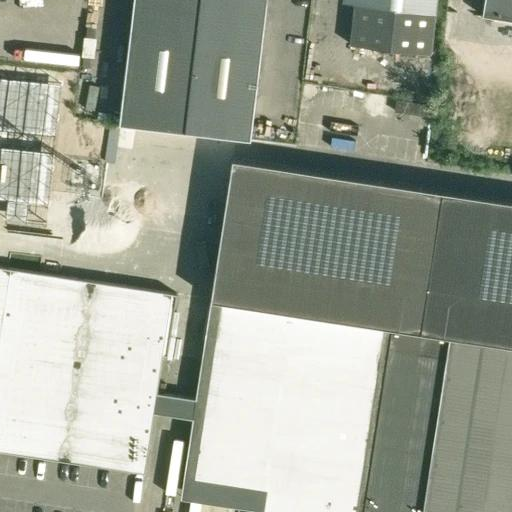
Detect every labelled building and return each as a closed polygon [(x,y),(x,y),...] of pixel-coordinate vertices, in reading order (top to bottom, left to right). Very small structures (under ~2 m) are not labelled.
[(185,131),(200,0),(134,0),(122,102),(120,123),(185,131)] [(267,0),(200,0),(185,131),(251,139),(253,118),(267,0)] [(355,4),(355,5),(351,45),(430,54),(436,0),(367,0),(367,6),(355,4)] [(511,0),(484,0),(483,16),(511,20),(511,0)] [(0,199),(7,200),(5,220),(47,224),(61,84),(0,77),(0,199)] [(511,511),(511,201),(232,158),(211,299),(392,327),(389,349),(365,506),(403,511),(511,511)] [(0,450),(145,472),(163,354),(167,354),(176,294),(0,267),(0,450)] [(196,397),(183,478),(264,491),(261,510),(261,511),(364,511),(365,506),(389,349),(392,327),(211,299),(196,397)]
